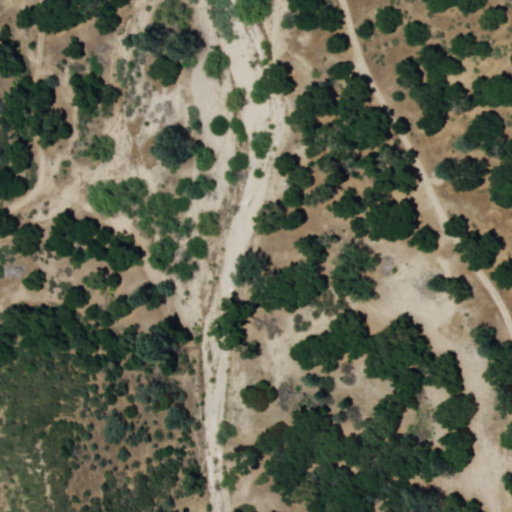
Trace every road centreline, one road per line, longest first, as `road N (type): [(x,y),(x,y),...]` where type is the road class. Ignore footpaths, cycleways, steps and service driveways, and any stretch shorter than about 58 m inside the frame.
road 1 (residential): [(511,343),(489,286),(375,130),(335,0)]
road 2 (track): [(0,215),(40,188),(43,162),(31,120),(40,0)]
